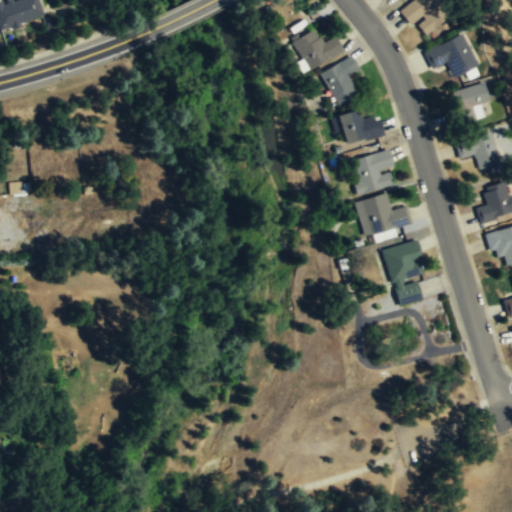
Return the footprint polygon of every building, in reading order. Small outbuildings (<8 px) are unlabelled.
[(0,5),(14,0),(36,0),(43,15),(0,30),(0,5)] [(413,23),(423,35),(447,16),(434,0),(412,0),(397,12),(409,27),(413,23)] [(334,37),(320,45),(313,30),(287,44),(303,73),(342,52),(334,37)] [(477,66),(461,33),(421,52),(430,70),(444,63),(451,78),(477,66)] [(347,78),(358,72),(349,57),(317,76),(336,107),(357,95),(347,78)] [(484,85),(451,91),(457,124),(490,118),(484,85)] [(333,116),(338,145),(381,138),(377,116),(359,119),(358,112),(333,116)] [(452,140),(457,160),(471,157),(474,170),(498,164),(490,131),(452,140)] [(386,150),(347,159),(355,194),(394,185),(386,150)] [(511,215),(511,210),(505,181),(478,188),(481,202),(473,205),(477,224),(511,215)] [(7,182),(8,195),(21,194),(20,182),(7,182)] [(404,206),(391,210),(385,193),(351,202),(362,240),(409,226),(404,206)] [(511,265),(511,229),(486,229),(486,257),(501,257),(501,265),(511,265)] [(415,279),(423,277),(415,242),(381,250),(394,308),(421,301),(415,279)] [(511,318),(511,297),(503,297),(503,318),(511,318)]
